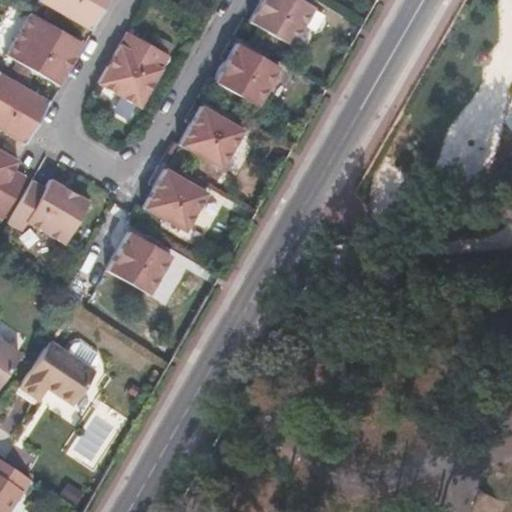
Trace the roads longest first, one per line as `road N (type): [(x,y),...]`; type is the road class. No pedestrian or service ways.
road 1 (tertiary): [(126,511),(423,0)]
road 2 (residential): [(126,0),(50,132),(132,179),(234,0)]
